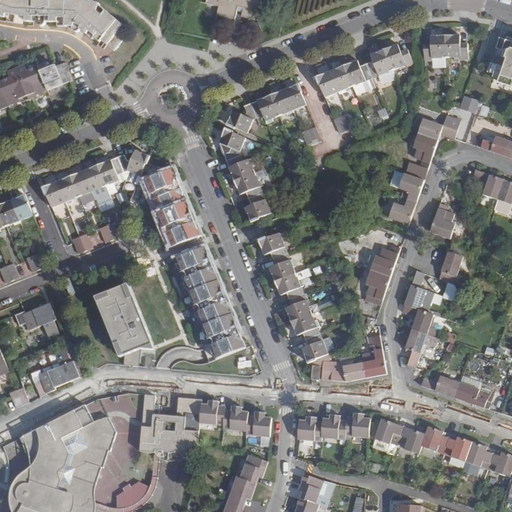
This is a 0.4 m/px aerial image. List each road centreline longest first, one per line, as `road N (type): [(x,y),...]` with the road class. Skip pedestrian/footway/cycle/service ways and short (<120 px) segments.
road 1 (residential): [(192,89),(394,10),(471,3),(511,12)]
road 2 (residential): [(402,402),(388,315),(437,176),(476,157),(511,169)]
road 3 (residential): [(0,431),(113,378),(289,394)]
road 4 (residential): [(289,394),(181,118)]
road 5 (residential): [(115,123),(76,45),(0,30)]
road 6 (residential): [(0,170),(115,123)]
